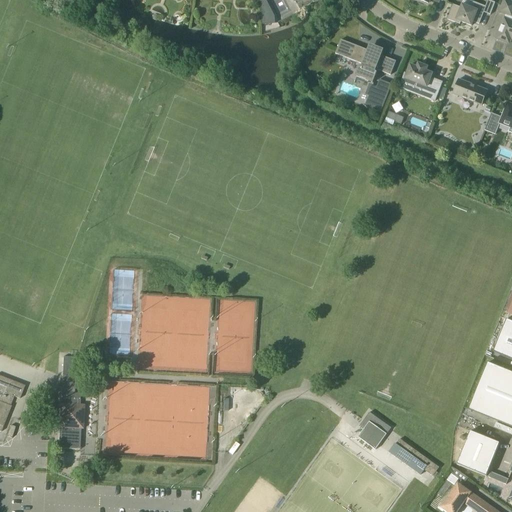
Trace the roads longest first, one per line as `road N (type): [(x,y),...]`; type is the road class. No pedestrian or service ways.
road 1 (unclassified): [(192,511),(272,402),(315,395),(354,421)]
road 2 (residential): [(511,67),(413,29),(364,0)]
